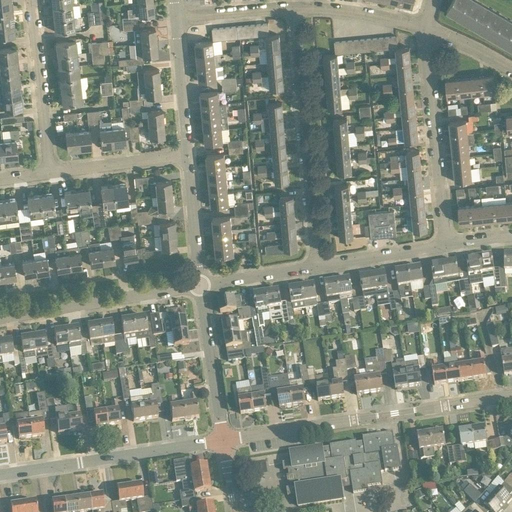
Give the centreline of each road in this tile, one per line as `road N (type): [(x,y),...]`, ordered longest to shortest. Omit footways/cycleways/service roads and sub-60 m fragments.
road 1 (residential): [(511,396),(221,440)]
road 2 (residential): [(316,266),(293,8)]
road 3 (residential): [(0,473),(221,440)]
road 4 (residential): [(444,245),(422,28)]
road 5 (residential): [(199,287),(0,318)]
road 6 (residential): [(44,174),(29,0)]
road 7 (residential): [(221,440),(199,287)]
road 8 (residential): [(44,174),(185,156)]
road 9 (residential): [(185,156),(175,17)]
road 10 (residential): [(199,287),(185,156)]
road 11 (residential): [(293,8),(380,15),(422,28)]
road 12 (residential): [(316,266),(444,245)]
